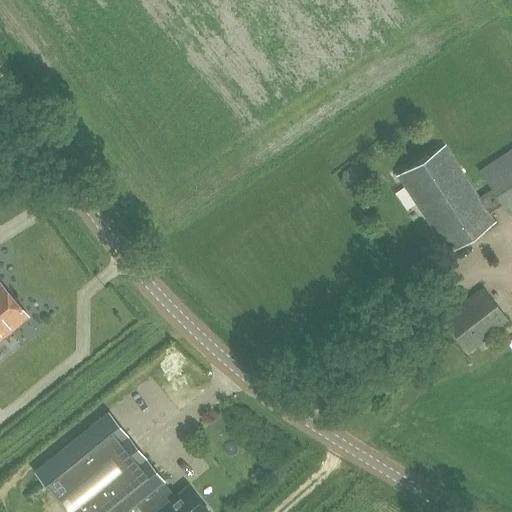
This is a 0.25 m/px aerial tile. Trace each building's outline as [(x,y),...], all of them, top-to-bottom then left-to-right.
[(444,145),(398,174),(448,251),(494,222),(486,210),(499,202),(491,189),(478,197),(444,145)] [(491,189),(499,202),(508,216),(511,213),(511,148),(479,171),(491,189)] [(0,309),(13,298),(0,283),(0,309)] [(468,352),(508,321),(482,287),(452,310),(454,312),(444,320),(468,352)] [(0,338),(27,316),(13,298),(0,309),(0,338)] [(167,483),(167,482),(108,412),(35,471),(68,511),(129,511),(165,484),(167,483)] [(208,511),(209,511),(188,485),(175,496),(165,484),(138,507),(141,511),(208,511)]
